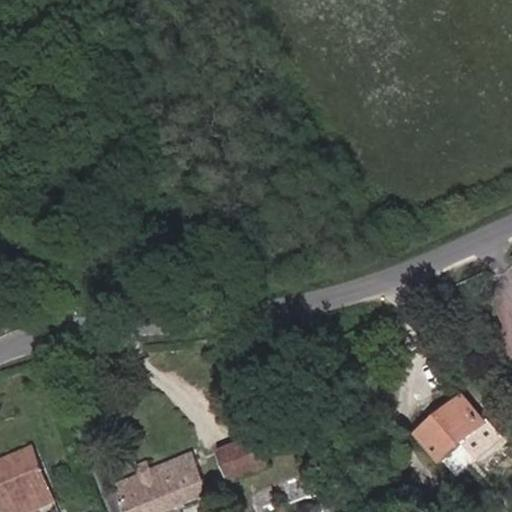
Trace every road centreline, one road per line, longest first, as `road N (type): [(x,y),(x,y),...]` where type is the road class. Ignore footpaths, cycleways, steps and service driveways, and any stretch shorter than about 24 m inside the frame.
road 1 (unclassified): [(511,232),(279,304),(120,319),(46,336)]
road 2 (unclassified): [(122,511),(46,336)]
